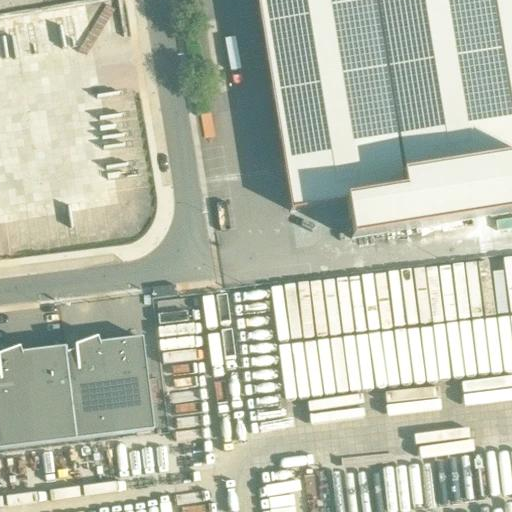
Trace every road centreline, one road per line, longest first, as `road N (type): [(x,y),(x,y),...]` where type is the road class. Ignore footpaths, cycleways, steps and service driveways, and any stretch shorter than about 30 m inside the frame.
road 1 (unclassified): [(0,295),(148,274),(185,249),(189,217),(155,0)]
road 2 (unknown): [(240,511),(239,472),(266,437),(511,405)]
road 3 (unknown): [(185,249),(296,259),(511,241)]
